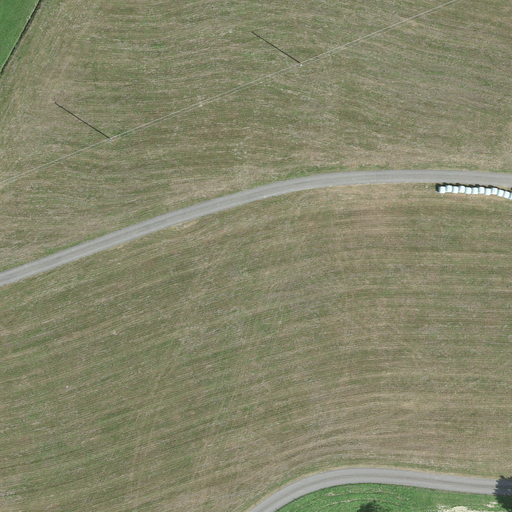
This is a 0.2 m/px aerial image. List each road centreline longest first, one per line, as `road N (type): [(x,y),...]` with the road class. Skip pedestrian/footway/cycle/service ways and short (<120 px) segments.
road 1 (track): [(0,278),(264,190),(357,177),(511,180)]
road 2 (track): [(259,511),(333,476),(511,487)]
